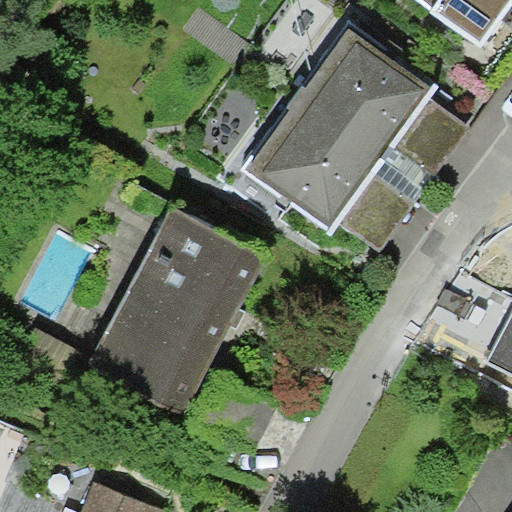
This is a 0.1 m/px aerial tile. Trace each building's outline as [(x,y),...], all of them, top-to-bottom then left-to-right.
[(502,0),(419,0),(470,41),(502,0)] [(345,20),(238,173),(329,236),(340,220),(379,247),(394,226),(408,204),(372,179),(394,148),(433,175),(454,146),(469,124),(426,94),(434,82),(345,20)] [(268,251),(170,200),(87,357),(185,408),(268,251)] [(276,407),(220,377),(196,423),(252,453),(276,407)] [(76,511),(166,511),(90,479),(76,511)]
